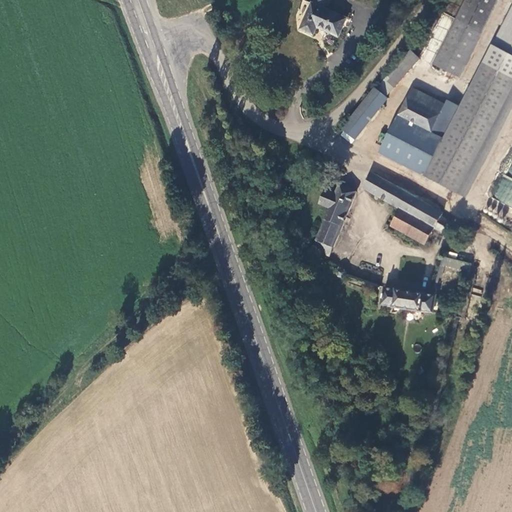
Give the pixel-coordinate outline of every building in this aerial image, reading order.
[(311,5),(324,10),(327,0),(311,0),(310,5),(311,5)] [(467,0),(456,23),(477,34),(495,1),(494,0),(467,0)] [(311,5),(299,31),(312,37),(316,29),(338,38),(346,20),(324,10),(311,5)] [(457,193),(511,89),(511,9),(454,120),(426,178),(457,193)] [(436,61),(452,16),(441,12),(425,57),(436,61)] [(454,78),(477,34),(456,23),(434,67),(454,78)] [(392,93),(417,55),(408,49),(383,87),(392,93)] [(446,104),(414,89),(378,155),(426,178),(454,120),(442,113),(446,104)] [(378,110),(366,100),(357,111),(342,130),(356,140),(378,110)] [(511,154),(493,200),(511,208),(511,154)] [(441,221),(443,217),(371,174),(363,189),(400,212),(434,232),(445,239),(451,227),(441,221)] [(328,212),(316,242),(334,250),(357,194),(340,186),(336,196),(324,191),(317,206),(328,212)] [(425,247),(434,232),(400,212),(391,228),(425,247)] [(316,242),(312,251),(329,259),(334,250),(316,242)] [(469,272),(471,264),(441,259),(440,267),(469,272)] [(468,277),(458,319),(465,321),(475,278),(468,277)] [(383,307),(433,314),(434,298),(385,290),(383,307)]
